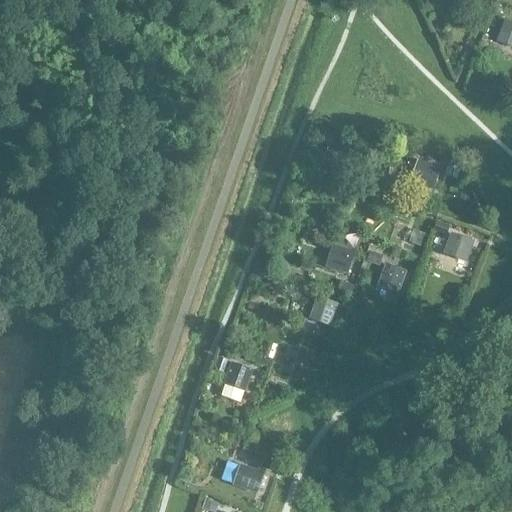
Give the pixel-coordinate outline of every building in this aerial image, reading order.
[(496,43),(511,48),(511,22),(505,20),(496,43)] [(351,147),(331,141),(323,167),(343,173),(351,147)] [(411,181),(435,190),(442,169),(418,160),(411,181)] [(449,165),(445,175),(457,178),(460,169),(449,165)] [(436,222),(433,231),(446,235),(449,227),(436,222)] [(443,255),(467,264),(475,243),(451,234),(443,255)] [(358,252),(333,243),(326,262),(341,267),(339,273),(349,277),(358,252)] [(371,252),(368,261),(380,266),(384,257),(371,252)] [(378,287),(399,295),(407,273),(386,265),(378,287)] [(302,280),(299,289),(312,294),(315,285),(302,280)] [(342,282),(339,291),(352,296),(355,287),(342,282)] [(318,298),(310,320),(331,328),(339,305),(318,298)] [(219,358),(214,371),(224,374),(228,361),(219,358)] [(225,386),(246,394),(253,371),(232,364),(225,386)] [(263,458),(260,467),(273,472),(276,463),(263,458)] [(258,496),(266,474),(241,465),(233,487),(258,496)] [(206,500),(203,509),(212,511),(215,511),(218,505),(206,500)]
